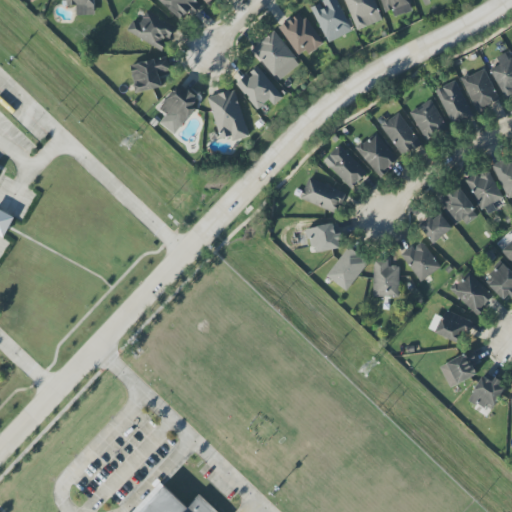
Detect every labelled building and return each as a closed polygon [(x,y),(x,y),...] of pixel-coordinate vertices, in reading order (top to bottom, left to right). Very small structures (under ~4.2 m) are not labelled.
[(95,15),(95,0),(66,0),(67,6),(77,6),(77,16),(95,15)] [(193,15),(202,5),(196,0),(159,0),(181,20),(189,12),(193,15)] [(352,32),(337,0),(326,0),(311,7),(328,43),(352,32)] [(344,0),(356,31),(382,21),(374,0),(344,0)] [(414,10),(410,0),(380,0),(385,13),(392,10),(395,17),(414,10)] [(176,27),(147,11),(140,24),(133,20),(127,31),(162,52),(176,27)] [(299,58),(322,44),(303,13),(280,26),(299,58)] [(253,48),(276,82),(300,65),(277,32),(253,48)] [(496,58),(500,65),(490,70),(507,99),(511,96),(511,59),(508,52),(496,58)] [(137,94),(163,88),(160,73),(169,71),(166,57),(130,65),(137,94)] [(270,101),(273,105),(282,100),(260,67),(237,82),(255,110),(270,101)] [(462,79),(476,111),(500,100),(485,68),(462,79)] [(436,91),(452,125),(472,115),(456,81),(436,91)] [(167,114),(160,123),(176,135),(196,108),(192,105),(197,98),(181,85),(162,111),(167,114)] [(208,98),(221,139),(231,136),(233,142),(249,137),(235,90),(208,98)] [(447,131),(433,100),(411,110),(424,141),(447,131)] [(402,157),(421,145),(400,113),(381,125),(402,157)] [(356,150),(381,177),(399,160),(375,133),(356,150)] [(367,174),(340,145),(323,161),(351,190),(367,174)] [(511,156),(492,165),(508,199),(511,197),(511,156)] [(0,165),(0,185),(8,170),(0,165)] [(0,168),(1,166),(0,165),(0,235),(5,238),(15,217),(0,210),(0,168)] [(466,180),(480,209),(502,199),(488,169),(466,180)] [(345,194),(310,178),(300,198),(335,214),(345,194)] [(439,200),(457,229),(478,215),(459,187),(439,200)] [(453,230),(440,212),(420,226),(433,244),(453,230)] [(309,228),(312,253),(342,249),(339,224),(309,228)] [(401,255),(420,282),(441,268),(422,241),(401,255)] [(511,241),(501,252),(511,263),(511,241)] [(346,291),(369,262),(349,247),(327,276),(346,291)] [(388,267),(388,260),(374,260),(374,297),(398,297),(399,267),(388,267)] [(511,295),(511,272),(503,263),(485,282),(506,302),(511,295)] [(478,315),(494,297),(468,272),(451,291),(478,315)] [(472,322),(446,310),(436,334),(462,345),(472,322)] [(449,387),(480,375),(472,353),(441,365),(449,387)] [(469,400),(492,413),(507,385),(494,378),(492,382),(482,376),(469,400)] [(143,511),(165,489),(187,509),(200,496),(217,511),(143,511)]
